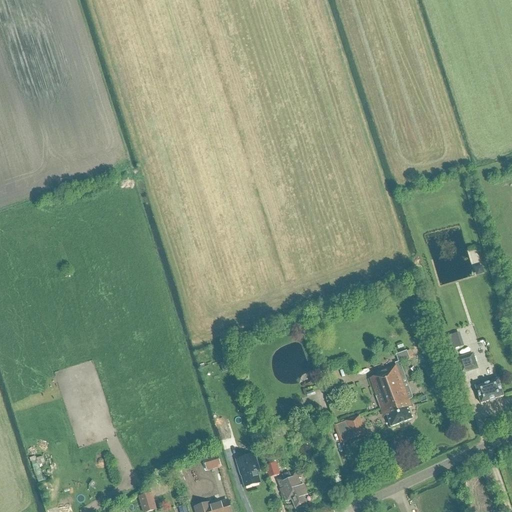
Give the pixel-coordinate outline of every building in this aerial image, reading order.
[(473,244),(476,255),(481,253),(479,242),(473,244)] [(477,341),(490,342),(490,335),(479,335),(480,323),(467,322),(467,337),(478,338),(477,341)] [(448,336),(450,343),(462,339),(459,332),(448,336)] [(394,365),(394,366),(381,371),(401,424),(412,420),(408,409),(412,407),(409,400),(411,400),(412,398),(400,365),(410,361),(409,360),(412,359),(409,351),(406,353),(406,352),(395,356),(398,363),(394,365)] [(462,374),(475,370),(470,355),(457,359),(462,374)] [(401,424),(381,371),(376,373),(377,376),(369,379),(382,415),(386,414),(391,428),(401,424)] [(475,387),(481,404),(503,396),(498,380),(475,387)] [(296,417),(307,413),(303,403),(292,407),(281,411),(282,416),(284,421),(296,417)] [(344,423),(350,440),(365,435),(358,417),(344,423)] [(244,443),(239,431),(232,434),(237,446),(244,443)] [(202,459),(206,473),(220,469),(216,455),(202,459)] [(244,489),(261,484),(252,455),(235,460),(244,489)] [(266,473),(270,483),(274,482),(273,480),(277,479),(276,475),(277,475),(274,465),(266,468),(268,473),(266,473)] [(303,497),(306,495),(303,488),(302,488),(296,473),(277,481),(286,501),(291,499),(296,509),(306,504),(303,497)] [(153,487),(155,492),(166,487),(164,482),(153,487)] [(138,497),(142,511),(151,511),(157,510),(152,493),(138,497)] [(55,511),(66,511),(62,502),(53,505),(55,511)] [(231,511),(228,502),(222,504),(210,507),(210,505),(196,509),(196,511),(231,511)]
